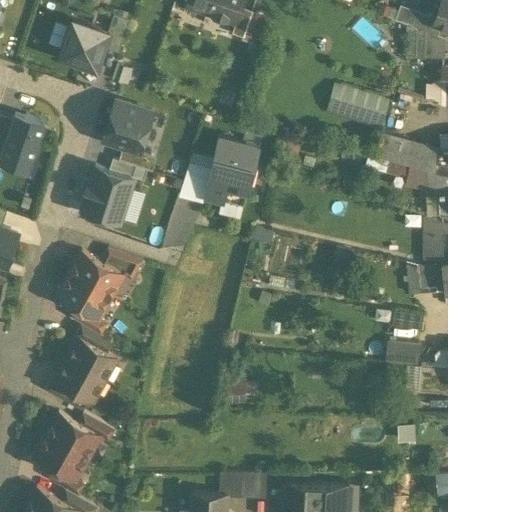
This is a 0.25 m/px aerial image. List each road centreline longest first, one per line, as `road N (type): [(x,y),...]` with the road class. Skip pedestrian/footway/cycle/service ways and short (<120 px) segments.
road 1 (residential): [(0,72),(89,101),(52,213)]
road 2 (residential): [(52,213),(22,362)]
road 3 (residential): [(22,362),(0,497)]
